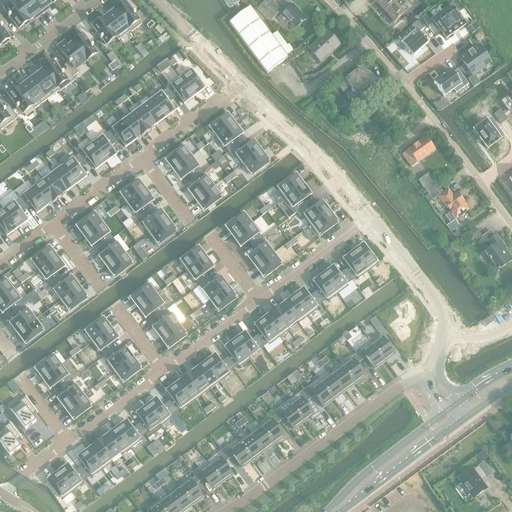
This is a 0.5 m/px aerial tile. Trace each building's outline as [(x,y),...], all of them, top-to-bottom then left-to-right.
[(29,21),(12,0),(11,0),(2,7),(9,16),(8,17),(9,18),(10,18),(19,29),(24,25),(25,26),(30,23),(29,21)] [(42,14),(31,0),(12,0),(29,21),(29,20),(36,14),(38,17),(42,14)] [(53,3),(50,0),(31,0),(42,14),(46,11),(44,9),(52,3),(52,4),(53,3)] [(282,11),(271,0),(266,0),(260,6),(257,9),(269,22),(272,19),(282,11)] [(394,2),(396,0),(375,0),(376,1),(374,3),(382,13),(383,12),(387,17),(385,18),(391,25),(404,13),(394,2)] [(135,15),(136,14),(135,13),(134,14),(125,3),(115,10),(114,8),(114,9),(131,32),(142,25),(135,15)] [(306,20),(292,5),(278,19),(282,23),(284,21),(286,24),(289,21),(296,29),(306,20)] [(451,6),(432,20),(446,39),(465,25),(451,6)] [(287,46),(277,32),(272,36),(270,33),(250,7),(229,23),(267,74),(285,60),(288,58),(286,56),(293,51),(289,45),(287,46)] [(131,32),(114,9),(110,11),(112,14),(104,20),(103,19),(119,40),(130,32),(131,33),(131,32)] [(10,39),(2,29),(7,25),(0,15),(0,46),(2,45),(3,46),(9,42),(8,40),(10,39)] [(119,40),(103,19),(102,18),(97,21),(98,23),(93,27),(101,38),(100,39),(101,40),(102,40),(106,45),(116,38),(118,41),(119,40)] [(417,21),(398,37),(402,42),(401,43),(413,57),(428,44),(419,33),(424,28),(417,21)] [(159,25),(155,29),(160,35),(164,31),(159,25)] [(333,52),(340,45),(327,32),(308,50),(320,62),(332,51),(333,52)] [(91,47),(83,35),(72,43),(86,62),(96,54),(92,48),(93,47),(92,46),(91,47)] [(86,62),(72,43),(73,44),(68,48),(64,42),(58,47),(70,62),(64,66),(67,69),(73,77),(79,73),(76,69),(86,62)] [(479,46),(461,59),(473,76),(485,68),(482,63),(488,59),(479,46)] [(174,59),(169,62),(172,67),(177,63),(174,59)] [(73,77),(67,69),(62,73),(53,62),(43,70),(60,92),(75,81),(73,77)] [(190,69),(179,77),(194,97),(204,89),(201,85),(203,84),(198,78),(197,79),(190,69)] [(374,82),(368,75),(367,76),(362,69),(339,86),(343,92),(347,89),(347,88),(350,85),(357,95),(374,82)] [(60,92),(43,70),(43,71),(36,77),(34,74),(30,77),(47,100),(59,92),(59,93),(60,92)] [(434,83),(444,98),(444,97),(454,90),(456,93),(468,85),(458,70),(453,73),(451,71),(451,72),(434,83)] [(47,100),(30,77),(26,80),(28,83),(21,88),(20,89),(19,88),(35,109),(36,109),(47,100)] [(171,86),(166,90),(173,100),(178,96),(184,104),(194,97),(179,77),(169,84),(171,86)] [(139,85),(134,88),(137,93),(142,89),(139,85)] [(35,109),(19,88),(18,87),(13,90),(14,91),(9,96),(17,107),(16,108),(17,109),(18,108),(22,114),(32,107),(34,110),(35,109)] [(149,99),(151,101),(164,119),(175,111),(169,103),(173,100),(166,90),(161,94),(159,92),(149,99)] [(125,95),(120,99),(123,104),(128,100),(125,95)] [(507,97),(501,102),(508,111),(511,108),(511,99),(510,101),(507,97)] [(355,114),(366,105),(361,99),(350,108),(355,114)] [(151,101),(141,109),(154,126),(164,119),(151,101)] [(0,129),(1,131),(18,118),(9,106),(3,110),(0,105),(0,129)] [(132,115),(132,116),(146,134),(152,130),(151,129),(154,126),(141,109),(132,115)] [(500,110),(494,115),(501,125),(507,120),(500,110)] [(123,118),(121,121),(135,140),(139,137),(140,138),(146,134),(132,116),(132,115),(131,113),(130,113),(123,118)] [(217,122),(210,128),(217,138),(235,125),(227,115),(224,117),(223,116),(216,121),(217,122)] [(112,130),(108,134),(115,144),(120,140),(126,148),(135,140),(121,121),(111,128),(112,130)] [(477,128),(474,131),(487,149),(500,140),(495,134),(499,131),(494,125),(491,127),(486,121),(485,123),(484,121),(478,126),(479,127),(477,128)] [(217,138),(215,139),(223,150),(225,148),(228,153),(238,145),(235,141),(243,135),(235,125),(217,138)] [(101,135),(91,143),(106,163),(116,155),(110,147),(115,144),(108,134),(102,138),(101,135)] [(411,168),(435,151),(426,138),(402,155),(411,168)] [(206,140),(201,144),(204,148),(209,144),(206,140)] [(238,145),(228,153),(232,158),(234,157),(241,166),(242,167),(243,165),(261,151),(254,142),(242,150),(238,145)] [(83,152),(78,156),(85,166),(90,162),(96,170),(106,163),(91,143),(81,150),(83,152)] [(169,158),(166,161),(173,171),(191,157),(191,158),(193,156),(186,146),(176,153),(175,152),(169,157),(169,158)] [(50,151),(46,154),(49,159),(54,155),(50,151)] [(261,151),(243,165),(250,175),(251,175),(258,169),(259,171),(266,166),(265,165),(269,162),(261,151)] [(61,165),(62,168),(63,167),(76,185),(86,177),(80,170),(85,166),(78,156),(73,160),(71,158),(61,165)] [(191,157),(173,171),(181,181),(189,175),(192,180),(202,172),(191,158),(191,157)] [(32,165),(27,169),(30,173),(35,169),(32,165)] [(54,174),(53,174),(67,192),(76,185),(63,167),(62,168),(54,174)] [(52,172),(42,179),(58,200),(63,196),(63,195),(67,192),(53,174),(54,174),(52,172)] [(196,185),(188,191),(195,200),(215,185),(208,176),(206,177),(202,172),(192,180),(196,185)] [(233,172),(228,176),(232,180),(237,177),(233,172)] [(285,183),(276,190),(283,200),(303,185),(296,175),(292,178),(291,177),(285,182),(285,183)] [(42,179),(33,186),(47,206),(51,203),(52,205),(58,200),(42,179)] [(128,189),(119,196),(126,206),(146,191),(138,181),(135,184),(134,183),(127,188),(128,189)] [(215,185),(195,200),(203,211),(207,208),(208,209),(214,204),(213,203),(223,196),(215,185)] [(303,185),(283,200),(288,207),(291,210),(293,209),(296,213),(307,206),(303,201),(311,195),(303,185)] [(24,196),(19,200),(27,209),(31,206),(37,214),(47,206),(33,186),(22,194),(24,196)] [(469,210),(463,203),(464,202),(458,193),(453,197),(448,190),(443,193),(438,187),(428,195),(425,197),(429,203),(437,198),(443,206),(444,205),(450,212),(444,216),(450,224),(469,210)] [(146,191),(126,206),(137,221),(149,212),(146,207),(153,201),(146,191)] [(13,201),(3,208),(18,228),(27,221),(22,213),(27,209),(19,200),(14,203),(13,201)] [(307,206),(296,213),(300,219),(302,217),(309,227),(329,212),(322,202),(310,211),(307,206)] [(116,206),(112,210),(115,214),(120,211),(116,206)] [(0,229),(1,228),(7,236),(18,228),(3,208),(0,210),(0,229)] [(149,212),(137,221),(148,236),(168,221),(161,211),(154,216),(153,217),(149,212)] [(80,224),(76,227),(84,237),(102,224),(104,223),(104,222),(96,212),(87,219),(86,218),(79,223),(80,224)] [(329,212),(309,227),(317,237),(327,230),(327,231),(334,226),(333,225),(337,222),(329,212)] [(229,225),(226,227),(233,237),(251,224),(243,214),(236,220),(235,219),(229,223),(229,225)] [(168,221),(148,236),(156,246),(165,239),(166,240),(173,235),(172,234),(176,231),(168,221)] [(251,224),(233,237),(240,247),(248,242),(252,247),(262,239),(259,234),(261,233),(253,223),(253,222),(251,224)] [(102,224),(84,237),(92,247),(99,241),(103,246),(113,239),(102,224)] [(511,260),(511,259),(505,249),(504,250),(501,246),(503,245),(500,241),(501,241),(496,234),(494,236),(491,231),(482,237),(476,228),(470,232),(476,241),(481,237),(485,244),(488,242),(492,247),(485,253),(489,259),(490,261),(491,260),(498,271),(511,260)] [(107,251),(99,257),(106,267),(124,253),(113,239),(103,246),(107,251)] [(256,251),(248,257),(255,267),(273,254),(262,239),(252,247),(256,251)] [(137,244),(132,248),(136,252),(141,248),(137,244)] [(363,245),(353,252),(368,272),(378,265),(371,255),(372,254),(367,248),(366,248),(363,245)] [(39,255),(31,261),(38,271),(39,271),(57,258),(49,248),(45,250),(45,249),(38,254),(39,255)] [(188,256),(178,263),(186,273),(206,258),(198,248),(195,251),(194,249),(187,254),(188,256)] [(353,252),(343,260),(349,268),(344,271),(351,281),(356,278),(358,280),(368,272),(353,252)] [(124,253),(106,267),(114,277),(118,274),(118,276),(125,271),(124,269),(132,264),(124,254),(124,253)] [(273,254),(255,267),(263,277),(267,275),(268,276),(274,271),(273,270),(281,264),(273,254)] [(38,271),(37,272),(44,283),(46,281),(50,286),(60,278),(56,274),(64,268),(57,258),(39,271),(38,271)] [(206,258),(186,273),(190,279),(193,283),(195,281),(199,286),(209,279),(206,274),(213,268),(206,258)] [(333,267),(323,275),(338,294),(348,287),(347,285),(351,281),(344,271),(339,275),(333,267)] [(323,275),(313,282),(319,290),(314,293),(322,304),(327,300),(328,302),(338,294),(323,275)] [(60,278),(50,286),(61,301),(79,287),(72,277),(64,283),(60,278)] [(209,279),(199,286),(210,301),(228,288),(221,278),(213,283),(209,279)] [(380,278),(375,282),(379,286),(384,283),(380,278)] [(0,299),(15,289),(7,279),(0,284),(0,299)] [(134,296),(130,299),(138,308),(158,294),(150,284),(143,289),(141,291),(140,290),(133,295),(134,296)] [(61,301),(59,302),(67,312),(76,305),(77,306),(84,302),(83,300),(87,298),(79,287),(61,301)] [(210,301),(208,302),(216,313),(225,305),(226,307),(232,302),(232,301),(236,298),(228,288),(210,301)] [(15,289),(0,299),(0,310),(2,314),(10,308),(14,313),(24,305),(20,300),(22,299),(15,289)] [(303,289),(293,297),(308,317),(318,309),(317,307),(322,304),(314,293),(309,297),(303,289)] [(158,294),(138,308),(146,319),(153,313),(157,318),(167,310),(163,305),(165,304),(158,294)] [(293,297),(284,304),(297,322),(298,324),(299,324),(308,317),(293,297)] [(279,306),(273,310),(288,329),(297,322),(284,304),(280,307),(279,306)] [(17,318),(10,324),(17,333),(35,320),(24,305),(14,313),(17,318)] [(49,310),(48,311),(51,315),(52,315),(56,312),(53,307),(49,310)] [(160,322),(153,328),(160,338),(178,325),(180,324),(180,323),(172,313),(171,315),(167,310),(157,318),(160,322)] [(269,315),(265,318),(279,338),(289,331),(288,329),(273,310),(268,314),(269,315)] [(48,311),(43,314),(47,319),(51,315),(48,311)] [(265,318),(255,326),(260,334),(255,337),(263,347),(268,344),(269,346),(279,338),(265,318)] [(103,319),(83,334),(91,344),(111,329),(103,319)] [(35,320),(17,333),(25,344),(28,341),(29,342),(34,339),(33,337),(43,330),(40,327),(38,324),(37,323),(35,320)] [(178,325),(160,338),(168,348),(172,346),(172,347),(179,342),(178,341),(186,335),(178,325)] [(380,325),(375,328),(381,336),(383,338),(387,334),(380,325)] [(111,329),(91,344),(98,354),(100,352),(104,357),(114,350),(110,345),(118,339),(111,329)] [(245,333),(235,341),(248,358),(263,347),(255,337),(251,341),(245,333)] [(371,343),(385,362),(395,354),(391,350),(393,349),(387,341),(385,342),(383,338),(381,336),(371,343)] [(301,337),(296,341),(300,345),(305,342),(301,337)] [(359,349),(354,352),(356,354),(361,361),(366,358),(375,369),(385,362),(371,343),(370,341),(369,341),(365,337),(355,344),(359,349)] [(235,341),(225,348),(225,349),(231,356),(226,360),(233,370),(238,366),(240,368),(250,360),(248,358),(235,341)] [(78,347),(73,350),(76,354),(81,351),(78,346),(78,347)] [(114,350),(104,357),(108,362),(106,364),(113,373),(133,359),(125,349),(117,354),(114,350)] [(356,354),(341,365),(355,384),(365,376),(357,365),(361,361),(356,354)] [(215,355),(205,363),(220,383),(229,376),(228,374),(233,370),(226,360),(221,363),(215,356),(215,355)] [(39,367),(35,370),(43,379),(61,366),(60,366),(53,356),(46,362),(45,361),(38,366),(39,367)] [(330,363),(326,358),(321,362),(325,367),(330,363)] [(133,359),(113,373),(121,384),(130,376),(131,378),(137,373),(137,372),(140,369),(133,359)] [(320,370),(325,367),(321,362),(316,365),(320,370)] [(205,363),(195,370),(210,390),(220,383),(205,363)] [(61,366),(43,379),(50,390),(58,384),(62,389),(72,381),(68,376),(70,375),(68,372),(62,365),(62,364),(60,366),(61,366)] [(341,365),(331,372),(345,391),(355,384),(341,365)] [(191,372),(185,376),(200,397),(210,390),(195,370),(192,373),(191,372)] [(343,393),(329,374),(328,372),(318,379),(334,400),(343,393)] [(180,381),(176,384),(191,404),(200,397),(185,376),(179,380),(180,381)] [(334,400),(318,379),(303,391),(310,400),(315,396),(323,408),(334,400)] [(65,393),(57,399),(65,409),(83,396),(72,381),(62,389),(65,393)] [(104,381),(99,384),(102,389),(107,385),(104,381)] [(176,384),(166,392),(172,400),(167,403),(175,414),(180,410),(181,412),(191,404),(176,384)] [(314,415),(305,403),(310,400),(303,391),(288,401),(304,422),(314,415)] [(83,396),(65,409),(72,419),(76,417),(77,418),(84,413),(83,412),(92,405),(85,394),(83,396)] [(25,398),(10,409),(25,430),(36,422),(31,416),(30,414),(35,411),(36,413),(37,414),(38,413),(26,397),(25,398)] [(156,399),(146,407),(161,426),(171,419),(170,417),(175,414),(167,403),(162,407),(156,399)] [(304,422),(288,401),(273,413),(276,417),(280,422),(285,418),(294,430),(304,422)] [(213,403),(208,407),(211,411),(216,408),(213,403)] [(146,407),(136,414),(142,422),(137,426),(145,436),(148,439),(162,428),(163,428),(161,426),(146,407)] [(284,437),(275,425),(280,422),(276,417),(262,427),(261,428),(273,445),(284,437)] [(248,423),(245,418),(240,422),(244,427),(248,423)] [(127,421),(116,429),(131,449),(141,441),(140,439),(145,436),(137,426),(132,429),(127,421)] [(239,430),(244,427),(240,422),(235,425),(239,430)] [(10,424),(0,431),(0,443),(10,456),(20,448),(16,442),(14,441),(19,437),(21,439),(21,440),(22,439),(10,423),(10,424)] [(183,425),(179,429),(182,434),(187,430),(183,425)] [(273,445),(261,428),(262,427),(260,425),(250,433),(264,452),(273,445)] [(116,429),(107,436),(120,454),(120,455),(121,456),(122,456),(131,449),(116,429)] [(262,453),(248,434),(238,442),(252,460),(262,453)] [(102,438),(96,442),(110,461),(111,461),(120,454),(107,436),(103,439),(102,438)] [(252,460),(238,442),(237,440),(222,451),(229,460),(233,457),(242,468),(252,460)] [(92,448),(88,450),(102,470),(112,463),(113,463),(111,461),(110,461),(96,442),(91,446),(91,447),(92,448)] [(88,450),(78,458),(83,466),(78,469),(86,479),(91,476),(92,478),(102,470),(88,450)] [(232,475),(224,464),(229,460),(222,451),(217,455),(220,459),(210,466),(222,483),(232,475)] [(483,451),(476,456),(481,463),(488,457),(483,451)] [(222,483),(210,466),(207,462),(192,473),(195,477),(199,482),(204,479),(212,490),(222,483)] [(68,465),(58,473),(73,492),(83,485),(81,483),(86,479),(78,469),(74,473),(68,465)] [(459,480),(473,499),(484,491),(482,489),(485,487),(481,482),(487,477),(479,466),(473,470),(473,469),(459,480)] [(124,469),(119,473),(123,477),(127,474),(124,469)] [(58,473),(48,480),(50,484),(49,485),(54,491),(56,491),(63,500),(73,492),(58,473)] [(203,497),(194,486),(199,482),(195,477),(180,488),(192,505),(203,497)] [(163,478),(158,482),(162,487),(167,483),(163,478)] [(158,482),(154,485),(157,490),(162,487),(158,482)] [(183,511),(192,505),(180,488),(170,495),(182,511),(183,511)] [(179,511),(168,497),(159,504),(164,511),(179,511)] [(80,502),(75,506),(78,510),(83,507),(80,502)] [(164,511),(159,504),(157,502),(147,510),(148,511),(147,511),(164,511)]
